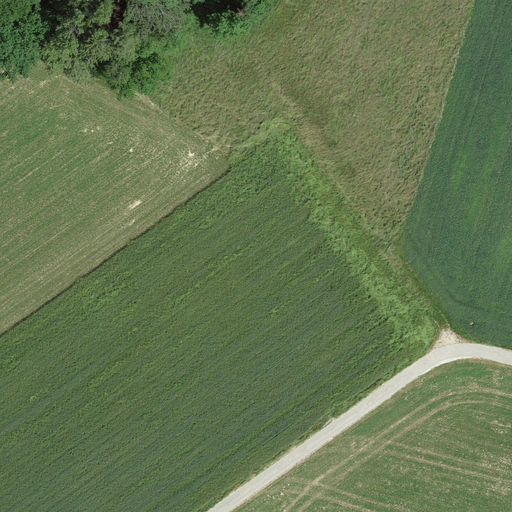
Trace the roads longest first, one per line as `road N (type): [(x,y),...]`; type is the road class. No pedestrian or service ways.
road 1 (track): [(458,353),(212,0)]
road 2 (track): [(221,511),(435,359),(511,359)]
